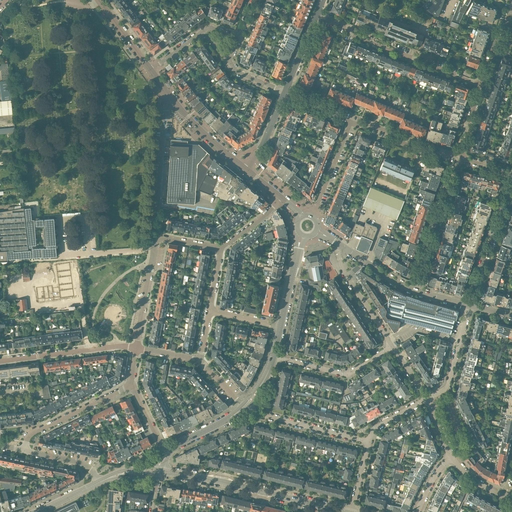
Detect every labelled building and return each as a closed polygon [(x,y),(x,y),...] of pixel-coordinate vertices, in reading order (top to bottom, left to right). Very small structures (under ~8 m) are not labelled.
[(344,2),(337,0),(335,0),(335,2),(334,2),(333,3),(333,4),(333,5),(342,8),(344,2)] [(433,14),(437,15),(443,0),(427,0),(423,6),(433,14)] [(459,1),(454,14),(451,13),(451,15),(453,16),(449,25),(457,29),(464,13),(470,1),(469,0),(465,0),(464,3),(459,1)] [(477,16),(481,2),(477,1),(476,1),(476,2),(474,2),(473,3),(472,2),(466,13),(464,18),(468,19),(469,14),(472,15),(477,16)] [(130,7),(126,2),(119,7),(118,8),(120,10),(121,10),(122,12),(130,7)] [(279,7),(266,2),(264,5),(263,5),(263,7),(263,8),(273,12),(275,13),(276,10),(278,11),(279,7)] [(485,3),(481,2),(477,16),(485,19),(488,8),(487,7),(488,6),(485,6),(486,5),(485,3)] [(238,9),(240,6),(231,3),(229,10),(237,13),(237,12),(238,13),(239,10),(238,9)] [(150,14),(157,8),(154,4),(147,10),(150,14)] [(298,10),(298,11),(308,15),(310,8),(300,4),(299,6),(297,5),(296,8),(298,9),(298,10)] [(196,12),(201,19),(207,15),(206,7),(206,5),(196,12)] [(343,9),(342,8),(333,5),(331,10),(332,11),(343,16),(343,15),(345,9),(343,9)] [(213,17),(217,9),(211,6),(210,8),(206,7),(207,15),(210,16),(210,17),(212,18),(213,17)] [(489,8),(488,8),(485,19),(492,21),(497,8),(496,7),(493,6),(492,7),(491,8),(489,7),(489,8)] [(133,12),(130,7),(122,12),(124,15),(125,17),(126,17),(133,12)] [(274,20),(275,16),(274,16),(273,12),(263,8),(262,8),(261,10),(262,11),(260,14),(272,19),(274,20)] [(362,23),(367,11),(364,10),(361,8),(356,21),(358,22),(359,23),(361,24),(362,23)] [(223,11),(217,9),(213,17),(214,17),(214,19),(216,19),(217,19),(219,20),(221,15),(223,11)] [(229,10),(226,15),(234,19),(235,16),(236,17),(237,14),(237,13),(229,10)] [(298,11),(295,17),(305,21),(308,15),(298,11)] [(366,25),(369,26),(374,14),(367,11),(362,23),(363,23),(363,24),(363,25),(365,25),(366,25)] [(129,22),(137,16),(133,12),(126,17),(125,17),(127,19),(128,19),(129,21),(129,22)] [(196,12),(190,16),(196,23),(198,21),(198,22),(201,20),(201,19),(196,12)] [(193,25),(196,23),(190,16),(188,13),(182,17),(184,19),(184,20),(190,27),(191,27),(194,25),(193,25)] [(232,25),(234,19),(226,15),(224,14),(223,16),(221,15),(219,20),(232,25)] [(258,20),(267,24),(268,21),(270,22),(272,19),(260,14),(259,17),(258,17),(258,19),(258,20)] [(375,28),(379,20),(375,18),(376,15),(374,14),(369,26),(371,27),(371,28),(373,29),(374,28),(375,28)] [(379,20),(375,28),(385,32),(384,34),(407,42),(407,41),(420,46),(424,36),(392,23),(393,22),(390,21),(391,19),(380,15),(379,20)] [(432,22),(433,18),(427,15),(425,21),(431,24),(432,22)] [(137,16),(129,22),(131,24),(131,25),(132,26),(133,26),(133,27),(141,21),(138,18),(139,18),(138,16),(137,16)] [(135,30),(136,30),(139,34),(139,35),(140,37),(141,37),(141,38),(151,31),(152,30),(153,29),(152,28),(156,26),(149,16),(145,19),(145,18),(141,21),(133,27),(133,28),(135,30)] [(302,28),(305,21),(295,17),(293,24),(302,28)] [(190,27),(184,20),(184,19),(179,23),(185,31),(187,30),(188,30),(190,28),(190,27)] [(266,26),(267,24),(258,20),(258,21),(257,21),(256,22),(256,23),(255,26),(267,31),(268,27),(266,26)] [(172,25),(174,27),(180,35),(185,31),(179,23),(178,22),(176,23),(175,23),(172,25)] [(289,26),(288,28),(300,33),(301,31),(302,31),(303,29),(302,28),(293,24),(290,23),(289,26)] [(253,31),(253,32),(262,36),(263,36),(264,34),(265,34),(267,31),(255,26),(254,29),(254,28),(253,31)] [(180,35),(174,27),(169,31),(174,39),(177,37),(178,38),(179,36),(179,35),(180,35)] [(300,37),(299,36),(300,33),(288,28),(286,34),(289,35),(298,39),(298,38),(299,38),(300,37)] [(475,29),(474,33),(487,38),(487,37),(487,38),(488,37),(489,35),(488,35),(489,31),(482,29),(481,29),(478,28),(477,30),(475,29)] [(151,31),(141,38),(144,41),(143,41),(144,43),(145,43),(153,38),(149,34),(153,31),(152,30),(151,31)] [(174,39),(169,31),(164,35),(165,37),(169,42),(169,43),(170,43),(171,43),(172,41),(172,40),(174,39)] [(319,37),(329,41),(332,35),(323,31),(321,35),(320,34),(319,37)] [(263,36),(262,36),(253,32),(252,35),(251,35),(250,38),(262,43),(264,37),(263,36)] [(472,40),(473,40),(485,44),(487,38),(474,33),(472,37),(470,37),(470,38),(467,37),(467,38),(469,39),(472,40)] [(297,42),(296,41),(298,39),(289,35),(286,34),(283,40),(295,45),(295,44),(297,44),(297,42)] [(148,46),(150,49),(160,41),(161,40),(159,37),(154,40),(153,38),(145,43),(146,44),(145,44),(147,46),(148,46)] [(167,44),(169,42),(165,37),(161,40),(160,41),(150,49),(153,54),(155,54),(162,48),(162,47),(167,44)] [(317,43),(318,44),(327,47),(329,41),(319,37),(317,39),(319,40),(317,43)] [(427,49),(428,49),(432,41),(428,39),(429,38),(426,37),(422,47),(425,48),(424,48),(425,49),(426,50),(427,49)] [(249,41),(248,44),(258,48),(259,49),(262,43),(250,38),(248,41),(249,41)] [(296,46),(295,45),(283,40),(281,46),(284,47),(293,51),(294,48),(295,48),(296,46)] [(470,46),(483,50),(484,50),(485,47),(484,47),(485,44),(473,40),(472,40),(470,46)] [(431,51),(434,52),(438,42),(435,41),(435,42),(432,41),(428,49),(428,50),(429,51),(430,51),(431,51)] [(343,55),(351,58),(356,45),(350,42),(349,46),(346,45),(343,55)] [(440,43),(438,42),(434,52),(436,53),(437,54),(438,54),(439,54),(440,54),(443,45),(440,44),(440,43)] [(255,54),(258,48),(248,44),(247,47),(246,47),(245,49),(245,50),(254,54),(255,54)] [(318,44),(316,50),(325,54),(328,48),(327,47),(318,44)] [(199,54),(203,60),(210,54),(205,48),(206,47),(205,45),(204,45),(203,45),(199,48),(198,48),(197,49),(197,50),(195,51),(198,55),(199,54)] [(360,56),(364,46),(361,45),(360,46),(357,45),(354,55),(356,56),(356,54),(360,56)] [(447,47),(443,45),(440,54),(440,55),(441,55),(442,56),(443,56),(443,55),(446,56),(450,47),(447,46),(447,47)] [(273,49),(279,51),(290,56),(291,54),(293,53),(293,52),(293,51),(284,47),(282,50),(274,46),(273,47),(273,49)] [(364,46),(360,56),(363,57),(363,58),(365,59),(369,50),(366,49),(367,47),(364,46)] [(481,57),(482,53),(483,54),(484,51),(483,51),(483,50),(470,46),(468,50),(467,50),(466,52),(470,53),(476,55),(481,57)] [(372,51),(369,50),(365,59),(368,60),(368,59),(372,61),(375,51),(372,49),(372,51)] [(243,56),(252,60),(254,54),(245,50),(245,51),(244,51),(243,53),(244,54),(243,56)] [(316,50),(313,56),(323,59),(325,54),(316,50)] [(276,57),(279,58),(288,62),(288,61),(289,61),(290,59),(289,58),(290,56),(279,51),(276,57)] [(375,51),(372,61),(375,62),(375,63),(377,64),(381,54),(378,53),(378,52),(375,51)] [(191,54),(188,56),(193,63),(198,59),(193,52),(192,52),(191,53),(191,54)] [(470,53),(467,64),(478,68),(479,66),(478,65),(480,59),(475,58),(476,55),(470,53)] [(211,55),(210,54),(203,60),(207,65),(214,60),(213,57),(213,56),(212,55),(211,55)] [(383,67),(387,57),(381,54),(377,64),(377,65),(382,68),(383,67)] [(192,63),(193,63),(188,56),(186,58),(185,57),(184,59),(184,60),(183,60),(188,67),(189,66),(189,67),(190,67),(191,67),(192,67),(193,67),(194,66),(192,63)] [(249,66),(252,60),(243,56),(242,58),(241,59),(240,61),(241,63),(242,64),(243,63),(249,66)] [(323,60),(323,59),(313,56),(311,62),(320,66),(321,66),(323,60)] [(500,64),(510,68),(511,64),(511,61),(510,61),(510,58),(504,56),(503,59),(502,58),(501,61),(500,64)] [(386,67),(389,68),(392,59),(387,57),(383,67),(386,68),(386,67)] [(257,69),(258,69),(261,61),(256,59),(252,67),(255,68),(255,69),(256,70),(257,69)] [(398,61),(392,59),(389,68),(392,69),(391,71),(394,72),(394,71),(398,61)] [(188,67),(183,60),(182,60),(181,60),(180,61),(180,62),(178,64),(184,71),(188,67)] [(216,62),(214,60),(207,65),(211,70),(218,65),(218,64),(218,63),(217,62),(216,62)] [(284,71),(287,64),(278,60),(275,67),(284,71)] [(263,72),(266,66),(267,63),(261,61),(258,69),(258,70),(259,71),(260,71),(261,71),(263,72)] [(398,61),(394,71),(395,72),(395,73),(401,75),(401,73),(405,64),(399,62),(398,61)] [(320,66),(311,62),(308,68),(318,72),(320,66)] [(174,67),(179,74),(184,71),(178,64),(176,65),(175,65),(174,66),(174,67)] [(405,64),(401,73),(404,74),(404,75),(407,76),(411,66),(405,64)] [(500,67),(499,70),(509,74),(510,71),(509,71),(510,68),(500,64),(499,67),(500,67)] [(211,70),(214,74),(213,75),(212,75),(210,76),(211,77),(222,70),(220,67),(219,65),(218,65),(211,70)] [(416,68),(411,66),(407,76),(409,77),(410,76),(413,77),(416,68)] [(178,75),(179,74),(174,67),(173,68),(172,67),(167,70),(168,71),(168,73),(167,74),(169,76),(170,75),(171,77),(173,79),(178,75)] [(281,79),(284,71),(275,67),(272,75),(281,79)] [(308,68),(306,74),(314,77),(315,78),(318,72),(308,68)] [(416,68),(413,77),(412,80),(416,81),(417,81),(419,82),(420,80),(423,71),(416,68)] [(222,70),(211,77),(213,79),(214,78),(215,77),(215,76),(218,80),(225,74),(225,73),(224,72),(223,72),(222,70)] [(497,73),(496,76),(506,79),(507,76),(510,77),(511,74),(509,74),(499,70),(498,73),(497,73)] [(426,84),(430,74),(423,71),(420,80),(421,80),(419,84),(425,86),(426,84)] [(314,77),(306,74),(305,73),(304,77),(302,76),(301,79),(312,83),(314,77)] [(178,75),(173,79),(175,82),(180,79),(182,77),(179,74),(178,75)] [(177,85),(179,87),(186,82),(188,80),(190,78),(187,74),(182,77),(180,79),(175,82),(175,83),(175,84),(176,85),(177,85)] [(221,88),(230,79),(228,78),(228,77),(228,76),(227,75),(226,75),(225,74),(218,80),(222,84),(220,86),(221,88)] [(429,83),(432,85),(435,76),(430,74),(426,84),(429,85),(429,83)] [(441,78),(435,76),(432,85),(431,87),(436,90),(441,78)] [(505,82),(506,79),(496,76),(495,78),(496,79),(495,81),(505,85),(506,83),(505,82)] [(440,88),(443,89),(447,80),(441,78),(436,90),(439,91),(440,88)] [(232,81),(230,79),(221,88),(223,89),(225,87),(229,90),(232,86),(235,83),(235,82),(233,81),(232,81)] [(309,89),(312,83),(301,79),(300,81),(301,82),(300,86),(309,89)] [(10,92),(9,80),(0,81),(0,87),(1,93),(10,92)] [(188,80),(186,82),(179,87),(180,89),(180,90),(181,91),(182,91),(182,92),(189,86),(186,83),(187,82),(188,82),(190,81),(188,80)] [(453,83),(447,80),(443,89),(447,91),(446,93),(450,94),(451,91),(450,91),(453,83)] [(493,87),(493,88),(502,90),(503,87),(505,87),(505,85),(495,81),(494,83),(492,87),(493,87)] [(235,83),(232,86),(235,87),(232,93),(229,91),(227,96),(230,97),(231,96),(234,97),(235,93),(238,95),(242,86),(241,86),(241,85),(240,84),(239,85),(235,83)] [(455,89),(459,90),(468,93),(469,89),(465,88),(465,87),(465,86),(462,85),(461,85),(461,86),(454,83),(453,88),(455,89)] [(182,93),(183,95),(184,95),(185,95),(186,97),(196,89),(198,88),(197,86),(194,88),(194,90),(192,90),(189,86),(182,92),(182,93)] [(238,95),(237,98),(243,101),(248,89),(245,88),(245,86),(243,86),(242,86),(238,95)] [(330,100),(333,101),(337,90),(331,88),(327,97),(331,98),(330,100)] [(500,96),(502,90),(493,88),(492,90),(491,90),(490,93),(500,96)] [(189,101),(190,102),(197,96),(194,92),(195,92),(196,92),(197,91),(196,89),(186,97),(187,98),(187,99),(187,100),(188,101),(189,101)] [(250,90),(248,89),(243,101),(248,103),(253,91),(253,90),(251,89),(250,90)] [(343,93),(337,90),(333,101),(335,102),(336,100),(339,102),(343,93)] [(459,90),(457,93),(456,95),(466,99),(467,96),(468,96),(469,94),(468,93),(459,90)] [(11,100),(12,100),(10,92),(1,93),(2,101),(11,100)] [(349,95),(343,93),(339,102),(343,103),(342,105),(345,106),(349,95)] [(357,93),(355,98),(353,102),(359,105),(363,96),(357,93)] [(490,96),(489,99),(498,102),(500,96),(490,93),(490,95),(490,96)] [(193,105),(193,106),(200,101),(198,98),(199,98),(198,95),(197,96),(190,102),(190,103),(190,104),(191,105),(193,105)] [(263,95),(260,102),(268,106),(271,99),(263,95)] [(353,102),(355,98),(349,95),(345,106),(347,107),(348,106),(351,107),(353,102)] [(456,98),(455,101),(464,104),(466,104),(466,102),(465,101),(466,99),(456,95),(455,98),(456,98)] [(369,98),(363,96),(359,105),(365,107),(369,98)] [(365,107),(371,110),(375,101),(369,98),(365,107)] [(454,106),(453,109),(462,111),(463,111),(464,111),(464,109),(464,108),(463,108),(464,104),(455,101),(447,99),(447,100),(446,103),(454,106)] [(496,107),(498,102),(489,99),(488,101),(487,101),(486,104),(496,107)] [(0,101),(0,115),(3,115),(5,115),(8,114),(11,114),(13,114),(11,100),(2,101),(0,101)] [(194,109),(195,108),(197,110),(207,101),(205,100),(202,102),(200,100),(200,101),(193,106),(194,107),(193,108),(194,109)] [(375,100),(375,101),(371,110),(377,113),(381,103),(375,100)] [(199,114),(200,114),(201,114),(207,108),(205,106),(208,103),(207,101),(197,110),(198,112),(198,113),(199,114)] [(260,102),(257,109),(266,113),(268,107),(268,106),(260,102)] [(210,105),(207,108),(201,114),(203,116),(203,117),(204,119),(212,111),(210,109),(214,105),(212,103),(210,105)] [(383,115),(387,106),(387,105),(381,103),(377,113),(383,115)] [(485,110),(494,113),(496,107),(486,104),(486,106),(486,107),(485,110)] [(289,113),(300,118),(304,119),(305,117),(307,112),(299,109),(300,109),(299,109),(299,108),(297,107),(296,107),(292,106),(291,106),(291,107),(290,108),(290,109),(290,110),(289,113)] [(393,108),(387,106),(383,115),(389,117),(393,108)] [(389,117),(395,120),(399,111),(393,108),(389,117)] [(257,109),(254,117),(262,121),(263,120),(266,113),(257,109)] [(462,112),(462,111),(453,109),(452,112),(444,109),(442,113),(444,114),(460,119),(461,115),(461,116),(462,115),(463,113),(462,112)] [(206,120),(208,121),(217,112),(216,110),(214,112),(212,111),(204,119),(205,120),(206,120)] [(483,115),(492,119),(494,113),(485,110),(484,112),(483,113),(483,115)] [(404,116),(405,113),(399,111),(395,120),(401,122),(403,118),(404,116)] [(208,121),(211,125),(219,116),(220,114),(217,112),(208,121)] [(306,124),(309,126),(313,115),(310,114),(310,113),(308,112),(308,113),(307,112),(305,117),(304,119),(303,121),(307,122),(306,124)] [(219,116),(211,125),(215,128),(214,129),(217,131),(217,130),(217,131),(227,120),(224,117),(226,116),(223,113),(222,114),(222,113),(220,114),(219,116)] [(217,131),(224,136),(234,126),(243,116),(235,113),(234,114),(236,116),(235,117),(232,114),(230,116),(227,120),(217,131)] [(287,118),(287,119),(295,122),(297,119),(299,120),(300,118),(289,113),(288,116),(287,116),(287,118)] [(448,124),(457,127),(457,126),(458,126),(459,124),(458,123),(460,119),(444,114),(442,118),(449,120),(448,124)] [(313,125),(316,126),(319,117),(317,116),(316,116),(313,115),(309,126),(312,127),(313,125)] [(482,118),(481,121),(490,124),(492,119),(483,115),(482,118)] [(250,124),(251,125),(259,128),(262,121),(254,117),(250,124)] [(325,120),(319,117),(316,126),(315,128),(321,131),(322,128),(323,127),(323,125),(325,120)] [(403,118),(401,122),(399,127),(403,129),(402,130),(404,131),(409,120),(406,119),(403,118)] [(289,127),(295,130),(296,126),(294,125),(295,122),(287,119),(287,120),(286,120),(285,121),(285,122),(284,125),(284,127),(282,127),(282,129),(282,130),(281,133),(289,136),(294,138),(296,134),(291,132),(292,130),(288,128),(289,127)] [(432,140),(432,141),(436,130),(437,126),(434,125),(435,120),(432,119),(426,139),(429,139),(429,141),(431,141),(432,140)] [(327,128),(329,129),(338,133),(339,129),(340,129),(340,128),(340,127),(340,126),(325,120),(323,125),(323,127),(327,128)] [(408,131),(411,132),(415,123),(409,120),(404,131),(407,132),(408,131)] [(438,142),(439,143),(442,132),(439,131),(442,122),(438,121),(437,126),(436,130),(432,141),(435,141),(436,143),(437,143),(438,142)] [(479,127),(488,130),(490,124),(481,121),(480,124),(479,127)] [(421,125),(415,123),(411,132),(414,134),(414,135),(416,136),(421,125)] [(260,129),(259,128),(251,125),(251,126),(252,127),(250,130),(255,138),(256,134),(258,135),(260,129)] [(427,128),(421,125),(416,136),(419,137),(420,136),(423,137),(427,128)] [(238,130),(234,126),(224,136),(231,142),(235,137),(237,136),(238,130)] [(478,130),(477,133),(486,136),(488,130),(479,127),(478,129),(478,130)] [(326,131),(324,134),(335,139),(337,135),(338,134),(337,133),(338,133),(329,129),(328,132),(326,131)] [(450,129),(449,131),(445,144),(446,144),(446,145),(446,146),(448,146),(450,146),(450,145),(451,145),(452,141),(453,141),(454,139),(453,138),(455,131),(450,129)] [(255,139),(255,138),(250,130),(243,134),(248,142),(255,139)] [(443,144),(445,144),(449,131),(446,130),(445,133),(442,132),(439,143),(440,144),(442,145),(443,144)] [(294,138),(289,136),(281,133),(280,134),(279,134),(278,136),(279,137),(278,139),(287,143),(291,144),(294,138)] [(485,141),(486,136),(477,133),(475,138),(485,141)] [(243,134),(241,135),(236,138),(241,146),(248,142),(243,134)] [(334,142),(335,139),(324,134),(322,140),(324,141),(333,145),(333,144),(334,143),(334,142)] [(359,138),(358,141),(366,145),(368,146),(369,144),(371,145),(373,140),(360,135),(358,137),(359,138)] [(241,146),(236,138),(235,137),(231,142),(235,146),(235,148),(237,149),(238,149),(240,148),(241,147),(240,147),(241,146)] [(475,138),(474,143),(483,147),(485,141),(475,138)] [(291,144),(287,143),(278,139),(277,142),(276,142),(275,144),(276,145),(284,149),(289,150),(290,148),(293,149),(294,146),(291,144)] [(323,145),(322,148),(330,152),(330,151),(331,151),(332,149),(332,148),(331,148),(333,145),(324,141),(322,140),(320,140),(318,139),(317,143),(323,145)] [(171,145),(167,202),(195,204),(196,190),(196,189),(197,163),(207,152),(199,144),(175,143),(176,141),(171,141),(171,145)] [(355,147),(366,151),(367,148),(365,147),(366,145),(358,141),(357,142),(356,144),(355,147)] [(373,155),(375,156),(381,143),(375,141),(372,149),(374,150),(373,155)] [(511,144),(504,142),(502,147),(511,151),(511,149),(511,144)] [(386,145),(381,143),(375,156),(378,157),(380,153),(383,154),(386,145)] [(483,147),(474,143),(473,143),(471,150),(472,150),(472,151),(474,152),(475,151),(481,153),(483,147)] [(273,152),(279,154),(282,155),(283,153),(287,154),(289,150),(284,149),(276,145),(274,148),(273,149),(273,150),(273,151),(273,152)] [(322,148),(316,146),(314,150),(320,152),(319,155),(327,158),(327,157),(328,158),(329,157),(329,156),(329,155),(329,154),(330,152),(322,148)] [(365,153),(366,151),(355,147),(354,149),(353,151),(353,152),(361,156),(363,153),(365,153)] [(511,151),(502,147),(500,153),(509,156),(510,153),(511,153),(511,151)] [(199,190),(206,175),(209,169),(214,158),(209,154),(207,152),(197,163),(196,189),(196,190),(199,190)] [(271,156),(271,158),(276,160),(279,154),(273,152),(272,154),(271,156)] [(510,156),(509,156),(500,153),(498,159),(503,161),(504,162),(506,162),(507,162),(508,162),(510,156)] [(275,170),(281,164),(286,157),(282,155),(279,154),(276,160),(271,158),(268,163),(269,165),(272,168),(275,170)] [(350,159),(350,160),(358,163),(360,160),(361,161),(366,163),(367,159),(363,157),(362,158),(352,154),(351,156),(351,157),(350,158),(350,159)] [(310,159),(316,162),(324,165),(326,162),(327,162),(327,160),(327,159),(327,158),(319,155),(318,158),(312,155),(310,159)] [(277,174),(278,175),(279,175),(292,159),(286,157),(281,164),(275,170),(277,171),(276,172),(277,174)] [(413,174),(414,170),(407,167),(402,165),(401,164),(398,163),(397,165),(396,165),(397,162),(392,161),(385,157),(383,162),(380,169),(410,181),(413,174)] [(209,169),(206,175),(199,190),(205,192),(212,178),(214,174),(214,172),(219,162),(216,160),(214,158),(209,169)] [(284,180),(284,179),(285,178),(295,166),(297,163),(298,162),(292,159),(279,175),(280,176),(280,177),(282,178),(283,179),(284,180)] [(350,160),(347,166),(360,172),(362,168),(357,166),(358,163),(350,160)] [(437,171),(436,173),(441,174),(442,170),(444,170),(444,167),(444,166),(426,161),(423,169),(428,170),(429,168),(436,170),(437,171)] [(223,166),(219,162),(214,172),(214,174),(212,178),(205,192),(211,195),(212,193),(213,191),(217,180),(223,166)] [(324,165),(316,162),(315,164),(309,162),(308,166),(313,168),(322,171),(323,168),(324,168),(325,166),(324,165)] [(213,191),(218,193),(228,170),(223,166),(217,180),(213,191)] [(291,183),(297,175),(294,173),(298,169),(295,166),(285,178),(288,180),(288,181),(290,182),(291,183)] [(345,172),(353,175),(354,173),(359,175),(360,172),(347,166),(346,169),(344,172),(345,172)] [(321,172),(322,171),(313,168),(311,173),(310,172),(309,173),(319,177),(320,175),(321,175),(322,173),(321,172)] [(219,198),(222,199),(228,185),(229,182),(233,174),(228,170),(218,193),(217,196),(219,197),(219,198)] [(438,183),(438,182),(439,182),(440,180),(439,179),(440,175),(424,170),(422,174),(427,176),(426,179),(429,180),(438,183)] [(344,175),(342,178),(355,184),(357,180),(352,178),(353,175),(345,172),(344,172),(343,175),(344,175)] [(468,185),(471,174),(469,173),(469,172),(466,172),(465,172),(463,177),(462,177),(462,179),(461,184),(464,185),(468,185)] [(319,178),(319,177),(309,173),(308,173),(307,175),(306,174),(305,176),(307,178),(307,179),(308,180),(317,183),(318,181),(319,181),(319,179),(319,178)] [(468,185),(467,187),(473,188),(473,187),(474,184),(477,175),(476,175),(476,174),(474,174),(473,174),(471,174),(468,185)] [(239,179),(240,177),(237,175),(236,176),(231,184),(229,182),(228,185),(222,199),(226,201),(227,200),(233,192),(242,181),(241,180),(239,179)] [(300,178),(297,175),(291,183),(293,184),(293,185),(294,186),(295,186),(298,188),(298,189),(299,190),(300,190),(301,190),(306,184),(307,183),(302,179),(302,178),(301,177),(300,178)] [(479,189),(482,177),(480,176),(480,175),(477,175),(474,184),(473,187),(476,188),(479,189)] [(485,177),(482,177),(479,189),(482,190),(483,187),(486,188),(488,178),(487,178),(485,177)] [(340,184),(348,187),(349,185),(354,187),(355,184),(342,178),(341,181),(339,184),(340,184)] [(488,178),(486,188),(488,188),(487,191),(491,192),(494,180),(492,179),(491,179),(489,178),(489,179),(488,178)] [(307,183),(306,184),(301,190),(302,192),(302,193),(304,194),(305,194),(309,197),(311,197),(314,190),(315,190),(315,188),(315,187),(317,184),(317,183),(308,180),(307,183)] [(439,184),(438,183),(429,180),(428,183),(420,180),(419,184),(421,185),(420,187),(427,189),(427,187),(436,190),(437,186),(438,186),(439,184)] [(497,191),(498,189),(499,187),(498,187),(500,182),(499,181),(497,180),(496,181),(494,180),(491,192),(490,193),(496,194),(497,191)] [(244,182),(242,181),(233,192),(227,200),(234,202),(241,193),(247,185),(247,184),(245,183),(244,183),(243,183),(244,182)] [(339,187),(337,190),(350,196),(352,192),(347,190),(348,187),(340,184),(339,184),(338,187),(339,187)] [(241,193),(234,202),(249,207),(251,204),(254,201),(259,195),(247,185),(241,193)] [(396,219),(404,200),(370,187),(363,205),(396,219)] [(425,194),(424,197),(432,200),(432,199),(433,199),(434,197),(433,197),(434,193),(420,188),(419,192),(425,194)] [(335,196),(343,200),(344,197),(349,199),(350,196),(337,190),(336,193),(334,196),(335,196)] [(456,199),(455,200),(464,203),(465,201),(468,201),(469,198),(457,194),(457,196),(456,196),(455,198),(456,199)] [(256,210),(264,199),(259,195),(254,201),(251,204),(249,207),(251,208),(256,210)] [(334,199),(333,202),(346,208),(347,204),(342,202),(343,200),(335,196),(334,196),(333,199),(334,199)] [(432,200),(424,197),(423,200),(414,197),(413,201),(430,206),(431,203),(432,203),(432,201),(432,200)] [(262,211),(269,203),(269,202),(269,201),(267,199),(265,201),(264,200),(265,200),(264,199),(256,210),(255,210),(261,212),(262,211)] [(463,205),(464,203),(455,200),(455,201),(454,201),(454,203),(454,204),(454,206),(465,210),(466,206),(463,205)] [(330,209),(338,212),(339,209),(344,211),(346,208),(333,202),(331,205),(329,208),(330,209)] [(477,208),(490,212),(491,212),(492,210),(492,209),(491,209),(492,206),(480,202),(479,205),(478,204),(477,208)] [(415,209),(418,210),(427,214),(429,211),(430,210),(430,209),(429,208),(430,207),(417,203),(415,209)] [(0,259),(8,259),(7,251),(29,249),(24,208),(14,209),(14,206),(8,207),(9,210),(0,211),(0,259)] [(350,225),(353,227),(355,223),(361,208),(358,206),(354,215),(350,225)] [(452,211),(460,214),(461,212),(464,213),(465,210),(454,206),(453,208),(452,208),(451,210),(452,211)] [(57,256),(56,246),(52,246),(52,247),(33,249),(32,244),(35,244),(31,207),(24,208),(29,249),(7,251),(8,259),(57,256)] [(329,211),(328,215),(341,220),(343,221),(347,216),(347,215),(338,212),(330,209),(329,208),(328,211),(329,211)] [(476,214),(488,218),(489,216),(490,216),(491,214),(490,213),(490,212),(477,208),(476,210),(477,211),(476,214)] [(263,228),(262,230),(267,229),(269,228),(275,226),(273,221),(281,216),(277,209),(267,219),(264,222),(261,224),(263,228)] [(244,210),(240,213),(245,220),(249,217),(251,215),(248,211),(247,210),(245,212),(244,210)] [(427,216),(427,214),(418,210),(417,213),(418,213),(417,217),(425,220),(426,219),(427,218),(427,217),(427,216)] [(460,214),(452,211),(450,218),(461,221),(462,219),(463,218),(464,216),(463,215),(460,214)] [(245,220),(240,213),(239,212),(237,213),(236,213),(234,214),(240,222),(242,220),(242,221),(244,219),(245,220)] [(228,216),(230,218),(235,225),(236,225),(238,224),(240,222),(234,214),(232,213),(228,216)] [(476,221),(486,224),(487,224),(488,222),(487,221),(488,218),(476,214),(475,214),(472,220),(476,221)] [(325,217),(326,218),(325,221),(331,226),(332,225),(337,229),(342,221),(343,221),(341,220),(328,215),(327,216),(325,217)] [(282,217),(281,216),(273,221),(275,226),(284,223),(284,222),(282,217)] [(425,220),(417,217),(416,219),(415,219),(414,222),(423,225),(424,223),(425,223),(426,221),(425,220)] [(56,244),(54,218),(36,219),(36,225),(43,225),(45,245),(56,244)] [(227,219),(225,221),(231,229),(233,227),(233,228),(235,226),(235,225),(230,218),(228,220),(227,219)] [(460,224),(461,221),(450,218),(447,224),(457,227),(458,223),(460,224)] [(229,230),(231,229),(225,221),(223,223),(221,225),(226,232),(227,232),(229,231),(229,230)] [(347,225),(342,221),(337,229),(339,230),(339,231),(342,233),(347,225)] [(476,224),(474,227),(484,230),(486,224),(476,221),(475,223),(476,224)] [(414,225),(413,228),(421,231),(422,231),(423,230),(423,229),(423,228),(423,225),(414,222),(413,225),(414,225)] [(278,237),(279,237),(286,235),(285,230),(286,229),(286,228),(285,228),(285,227),(285,225),(284,225),(284,223),(275,226),(276,231),(274,231),(266,233),(264,234),(263,238),(264,240),(275,238),(278,237)] [(349,237),(352,232),(353,227),(350,225),(348,223),(347,225),(342,233),(343,233),(349,237)] [(369,239),(372,240),(377,228),(376,227),(366,223),(364,226),(355,223),(353,227),(352,232),(356,233),(357,233),(370,238),(369,239)] [(446,227),(445,230),(456,233),(457,231),(456,230),(457,227),(447,224),(446,223),(445,227),(446,227)] [(226,232),(221,225),(220,224),(216,227),(216,228),(222,236),(223,234),(224,234),(226,233),(226,232)] [(262,230),(263,228),(259,226),(259,227),(255,230),(255,229),(253,231),(252,232),(255,237),(256,236),(260,234),(261,234),(262,230)] [(484,230),(474,227),(473,230),(472,232),(481,236),(484,230)] [(216,228),(212,228),(211,237),(213,237),(214,237),(219,238),(222,236),(216,228)] [(421,232),(421,231),(413,228),(412,230),(409,229),(407,230),(406,230),(405,232),(410,234),(419,237),(420,235),(421,234),(422,233),(421,232)] [(443,236),(453,239),(454,236),(455,236),(456,233),(445,230),(445,232),(444,232),(442,235),(443,236)] [(257,239),(256,236),(255,237),(252,232),(249,233),(249,234),(247,235),(253,243),(256,242),(255,241),(257,239)] [(471,236),(470,239),(480,242),(481,239),(480,239),(481,236),(472,232),(470,236),(471,236)] [(410,237),(409,240),(417,243),(418,243),(419,242),(419,241),(419,240),(419,237),(410,234),(409,236),(410,237)] [(511,236),(505,234),(504,235),(504,237),(504,238),(503,242),(511,245),(511,236)] [(251,245),(253,243),(247,235),(246,237),(245,237),(243,238),(243,239),(248,246),(251,244),(251,245)] [(287,238),(286,235),(279,237),(279,238),(278,241),(287,243),(289,241),(288,239),(287,238)] [(441,242),(452,245),(453,243),(452,242),(453,239),(443,236),(441,242)] [(377,258),(380,259),(387,243),(387,241),(380,237),(374,251),(377,258)] [(355,250),(366,255),(371,242),(360,238),(355,250)] [(240,241),(238,242),(244,249),(244,250),(247,248),(246,248),(248,246),(243,239),(242,239),(240,240),(240,241)] [(380,259),(382,261),(387,254),(389,252),(391,248),(396,249),(398,245),(399,242),(388,239),(387,241),(387,243),(380,259)] [(479,244),(480,242),(470,239),(470,241),(467,240),(466,243),(468,244),(477,248),(479,244)] [(414,250),(415,251),(416,248),(417,248),(418,246),(417,245),(417,244),(409,241),(409,244),(403,242),(402,244),(402,246),(414,250)] [(238,250),(239,253),(240,253),(242,252),(242,251),(244,249),(238,242),(236,243),(236,244),(231,248),(236,248),(238,250)] [(454,246),(452,245),(441,242),(439,247),(448,250),(450,251),(452,252),(454,246)] [(464,249),(475,253),(477,248),(468,244),(467,246),(465,246),(464,249)] [(500,250),(500,251),(511,255),(511,252),(509,251),(510,248),(502,245),(500,250)] [(415,251),(414,250),(402,246),(400,250),(406,252),(405,255),(413,257),(414,257),(415,255),(414,254),(415,251)] [(286,249),(277,247),(276,249),(278,250),(277,253),(285,255),(285,254),(285,255),(286,254),(286,253),(286,252),(286,249)] [(438,249),(439,250),(437,253),(448,257),(450,251),(448,250),(439,247),(438,249)] [(238,258),(239,253),(238,250),(236,248),(231,248),(230,253),(229,255),(230,256),(238,258)] [(465,256),(473,259),(475,253),(464,249),(463,253),(464,253),(464,255),(465,256)] [(385,263),(388,265),(396,253),(392,251),(391,253),(389,252),(387,254),(382,261),(383,261),(383,262),(385,263)] [(511,255),(500,251),(498,257),(506,260),(507,257),(511,258),(511,255)] [(285,256),(285,255),(277,253),(272,252),(272,256),(274,257),(274,259),(283,261),(284,259),(285,259),(285,258),(286,257),(285,256)] [(399,256),(396,253),(388,265),(391,267),(391,268),(393,268),(394,269),(398,262),(396,260),(399,256)] [(435,259),(445,262),(448,263),(450,258),(448,257),(437,253),(436,257),(435,259)] [(309,283),(309,285),(316,287),(316,288),(317,291),(320,290),(320,287),(327,282),(326,280),(325,275),(323,276),(321,264),(322,262),(323,258),(321,255),(320,254),(315,255),(315,254),(310,255),(310,256),(306,256),(305,258),(305,261),(304,261),(304,262),(305,262),(306,265),(308,266),(310,278),(308,278),(309,283)] [(462,259),(461,261),(472,264),(472,263),(473,263),(473,262),(474,262),(475,260),(474,259),(473,259),(465,256),(464,259),(462,259)] [(408,274),(409,273),(408,271),(412,258),(409,257),(407,260),(400,272),(402,273),(402,274),(404,276),(408,274)] [(399,262),(398,262),(394,269),(394,270),(396,271),(397,270),(400,272),(407,260),(403,258),(400,263),(399,262)] [(273,265),(282,267),(283,267),(284,265),(283,264),(283,261),(274,259),(271,259),(270,264),(273,265)] [(433,262),(432,265),(433,265),(443,268),(445,262),(435,259),(435,261),(434,261),(433,262)] [(497,259),(495,264),(503,267),(505,262),(497,259)] [(462,264),(461,267),(470,270),(471,269),(472,268),(471,267),(471,266),(472,264),(461,261),(460,263),(462,264)] [(53,285),(37,287),(38,299),(61,297),(61,298),(74,297),(71,263),(57,264),(59,287),(53,287),(53,285)] [(503,267),(495,264),(493,270),(501,273),(503,267)] [(433,265),(432,265),(431,267),(432,268),(431,271),(435,272),(438,273),(444,275),(446,269),(443,268),(433,265)] [(470,270),(461,267),(459,266),(457,272),(468,275),(469,273),(470,273),(471,271),(470,270)] [(355,274),(361,283),(365,279),(369,274),(366,272),(361,268),(355,274)] [(268,270),(263,269),(263,271),(267,272),(266,275),(271,276),(280,278),(281,277),(281,276),(280,275),(281,273),(268,270)] [(491,274),(490,277),(504,282),(505,278),(499,276),(500,274),(493,271),(492,271),(491,272),(491,274)] [(428,279),(428,280),(427,284),(428,286),(434,287),(436,279),(438,273),(435,272),(434,273),(431,272),(430,276),(429,276),(428,277),(428,279)] [(467,277),(468,275),(457,272),(455,277),(466,281),(466,280),(468,280),(468,278),(468,277),(467,277)] [(371,288),(373,287),(375,286),(376,285),(377,283),(379,281),(378,280),(375,278),(376,278),(372,275),(372,276),(369,274),(365,279),(366,280),(367,281),(371,288)] [(269,279),(268,282),(279,284),(280,284),(280,282),(279,281),(280,278),(271,276),(266,275),(265,278),(269,279)] [(438,288),(439,288),(442,278),(440,277),(439,280),(436,279),(434,287),(436,288),(435,288),(437,289),(438,289),(438,288)] [(502,286),(504,282),(490,277),(490,280),(489,280),(488,281),(488,283),(488,284),(496,286),(497,284),(502,286)] [(331,289),(332,291),(339,287),(339,286),(334,278),(327,282),(329,285),(326,287),(328,290),(331,289)] [(367,291),(371,288),(367,281),(366,280),(365,279),(361,283),(362,285),(362,286),(363,288),(365,288),(367,291)] [(449,291),(452,281),(451,280),(450,280),(449,283),(446,282),(446,283),(444,290),(446,291),(447,292),(449,292),(449,291)] [(459,280),(457,286),(454,293),(456,294),(459,295),(460,294),(461,295),(463,290),(463,291),(464,290),(465,287),(465,286),(464,286),(465,282),(459,280)] [(387,297),(388,298),(393,290),(391,289),(385,285),(379,281),(377,283),(376,285),(375,286),(380,293),(383,291),(383,292),(387,294),(386,296),(387,297)] [(272,314),(278,286),(268,283),(261,312),(272,314)] [(309,285),(301,284),(299,293),(299,294),(307,295),(308,293),(311,293),(312,289),(309,288),(309,285)] [(486,289),(484,294),(485,294),(483,299),(484,300),(494,303),(497,294),(497,292),(493,291),(495,287),(488,284),(486,289)] [(344,295),(339,287),(332,291),(334,293),(331,295),(334,298),(336,297),(338,299),(344,295)] [(373,287),(371,288),(367,291),(368,293),(367,294),(368,296),(370,296),(374,302),(374,304),(375,305),(376,305),(376,306),(377,305),(378,307),(383,303),(386,301),(385,299),(383,301),(383,302),(379,297),(377,298),(375,295),(377,293),(373,287)] [(386,301),(383,303),(378,307),(377,307),(379,310),(377,310),(385,322),(387,322),(393,332),(398,329),(399,325),(402,326),(403,321),(450,334),(454,322),(455,323),(458,311),(420,300),(406,295),(393,289),(393,290),(388,298),(387,301),(386,301)] [(506,306),(509,296),(509,294),(507,293),(506,297),(505,296),(503,295),(500,305),(502,305),(503,306),(505,307),(505,306),(506,306)] [(307,298),(307,295),(299,294),(297,303),(305,305),(306,302),(309,303),(310,298),(307,298)] [(497,294),(494,303),(496,304),(496,305),(499,306),(499,305),(500,305),(503,295),(497,294)] [(343,307),(350,303),(344,295),(338,299),(339,301),(337,303),(339,307),(342,305),(343,307)] [(26,299),(16,300),(18,311),(27,310),(26,299)] [(201,302),(200,302),(192,300),(191,303),(188,303),(187,305),(191,306),(191,307),(199,308),(201,302)] [(305,307),(305,305),(297,303),(295,312),(303,314),(304,311),(307,312),(307,308),(305,307)] [(350,303),(343,307),(345,309),(342,311),(345,315),(347,313),(349,315),(356,311),(350,303)] [(352,321),(354,324),(361,319),(356,311),(349,315),(350,318),(348,319),(350,323),(352,321)] [(302,317),(303,314),(295,312),(293,321),(293,322),(301,323),(302,321),(304,321),(305,317),(302,317)] [(153,321),(162,323),(164,323),(165,321),(165,317),(163,317),(155,315),(154,315),(154,316),(153,317),(153,318),(153,319),(153,321)] [(472,332),(473,332),(471,339),(470,341),(471,342),(470,345),(484,349),(485,345),(480,343),(480,340),(477,339),(478,335),(479,336),(479,334),(481,335),(481,334),(482,331),(480,330),(481,327),(483,328),(485,320),(481,319),(481,317),(477,316),(476,317),(475,322),(476,322),(474,329),(473,328),(472,332)] [(319,332),(328,326),(334,336),(339,333),(339,334),(344,331),(338,322),(337,322),(334,325),(333,323),(330,318),(320,323),(318,337),(326,339),(327,334),(319,332)] [(359,332),(366,327),(361,319),(354,324),(355,326),(353,327),(355,331),(358,330),(359,332)] [(487,329),(489,330),(491,321),(491,320),(489,320),(485,319),(485,320),(483,328),(482,331),(481,334),(485,335),(487,329)] [(492,321),(491,321),(489,330),(492,330),(490,336),(494,337),(496,331),(498,323),(494,322),(494,321),(493,321),(492,321)] [(300,326),(301,323),(293,322),(291,331),(299,333),(299,330),(302,331),(303,326),(300,326)] [(498,335),(501,336),(504,325),(498,323),(496,331),(499,332),(498,335)] [(506,334),(508,335),(511,326),(504,325),(501,336),(505,337),(506,334)] [(363,338),(365,340),(371,336),(366,327),(359,332),(361,334),(358,336),(361,339),(363,338)] [(248,333),(257,336),(266,338),(268,332),(259,330),(259,332),(252,330),(253,329),(249,328),(248,333)] [(298,335),(299,333),(291,331),(289,340),(288,340),(297,342),(297,339),(300,340),(301,336),(298,335)] [(401,343),(404,348),(411,344),(412,343),(411,341),(416,338),(415,337),(419,334),(416,334),(401,343)] [(372,335),(371,336),(365,340),(366,342),(364,344),(366,348),(369,346),(370,348),(377,343),(372,335)] [(266,338),(257,336),(257,338),(251,337),(250,341),(265,344),(265,341),(266,341),(267,339),(266,338)] [(307,342),(306,347),(304,354),(309,355),(313,340),(314,338),(311,337),(310,343),(307,342)] [(0,349),(14,348),(14,347),(13,339),(12,339),(4,340),(4,343),(0,343),(0,349)] [(448,342),(449,342),(437,339),(436,344),(447,347),(448,345),(449,344),(449,343),(448,342)] [(296,345),(297,342),(288,340),(286,350),(295,351),(295,349),(298,350),(299,345),(296,345)] [(264,348),(265,344),(250,341),(249,344),(255,346),(254,349),(263,351),(264,350),(265,349),(264,348)] [(409,356),(411,358),(413,357),(418,354),(420,352),(426,349),(426,348),(427,347),(426,347),(427,346),(426,344),(424,346),(423,344),(417,347),(416,346),(414,347),(413,347),(411,344),(404,348),(406,351),(406,352),(409,356)] [(434,350),(437,351),(445,353),(445,352),(446,352),(447,351),(446,350),(447,347),(436,344),(434,350)] [(215,352),(220,353),(222,346),(213,345),(212,345),(211,350),(212,350),(211,356),(215,352)] [(468,351),(477,353),(478,351),(483,352),(484,349),(470,345),(469,348),(468,348),(468,350),(468,351)] [(359,346),(354,349),(359,355),(363,352),(359,346)] [(317,347),(316,349),(314,357),(319,358),(320,355),(322,355),(323,350),(321,349),(321,350),(318,350),(319,348),(317,347)] [(247,350),(246,353),(260,359),(261,356),(262,356),(262,355),(263,354),(263,353),(262,353),(262,352),(254,349),(253,352),(247,350)] [(354,358),(359,355),(354,349),(350,352),(354,358)] [(329,360),(335,361),(336,354),(337,354),(337,351),(332,350),(331,352),(329,360)] [(466,358),(467,358),(481,362),(482,358),(476,356),(477,353),(468,351),(468,352),(467,352),(467,354),(467,355),(466,358)] [(222,354),(220,353),(215,352),(211,356),(215,360),(215,361),(216,363),(217,363),(225,356),(222,354)] [(259,362),(260,359),(246,353),(242,352),(241,354),(245,355),(244,357),(250,360),(249,362),(258,366),(258,365),(259,365),(260,363),(259,362)] [(347,354),(345,354),(347,363),(350,362),(354,359),(354,358),(350,352),(347,354)] [(418,354),(413,357),(411,358),(411,359),(410,360),(411,361),(412,361),(414,364),(414,363),(421,359),(422,358),(421,356),(422,355),(420,352),(418,354)] [(116,363),(117,363),(126,365),(127,357),(123,356),(123,357),(119,356),(119,355),(116,355),(113,354),(113,356),(108,355),(109,362),(112,362),(113,359),(114,359),(115,359),(116,360),(117,361),(116,363)] [(335,361),(335,362),(340,363),(340,364),(345,363),(347,363),(345,354),(344,355),(340,355),(337,354),(336,354),(335,361)] [(107,355),(99,356),(100,363),(103,363),(103,361),(108,361),(107,355)] [(100,363),(99,356),(91,357),(92,363),(97,362),(97,364),(98,364),(99,371),(101,370),(100,366),(100,363)] [(226,358),(225,356),(217,363),(219,365),(220,367),(221,367),(228,361),(226,359),(226,358)] [(92,363),(91,357),(83,358),(84,364),(89,363),(89,365),(92,364),(92,363)] [(480,365),(481,362),(467,358),(466,361),(465,361),(465,363),(465,364),(474,366),(474,364),(480,365)] [(417,368),(424,363),(421,359),(414,363),(415,365),(415,366),(416,368),(417,368)] [(382,375),(382,374),(393,367),(388,360),(382,364),(385,369),(382,371),(379,366),(375,369),(379,375),(380,376),(382,375)] [(224,369),(225,371),(232,365),(230,363),(228,361),(221,367),(222,367),(221,368),(223,370),(224,369)] [(243,362),(241,365),(254,373),(255,370),(256,370),(257,368),(257,367),(249,363),(248,365),(243,362)] [(37,374),(40,373),(40,371),(39,367),(39,363),(29,364),(30,373),(37,372),(37,374)] [(420,373),(427,368),(424,363),(417,368),(417,369),(418,371),(419,371),(420,373)] [(20,374),(30,373),(29,364),(19,366),(20,374)] [(473,369),(474,366),(465,364),(464,365),(464,366),(464,367),(463,370),(477,374),(478,370),(473,369)] [(252,376),(254,373),(241,365),(239,368),(244,371),(243,373),(251,379),(251,378),(252,378),(253,376),(252,376)] [(20,374),(19,366),(10,367),(11,376),(11,375),(20,374)] [(1,377),(11,376),(10,367),(0,368),(1,377)] [(395,371),(393,367),(382,374),(382,375),(383,376),(388,374),(389,376),(389,375),(390,377),(397,373),(396,371),(395,371)] [(192,369),(187,368),(186,375),(188,376),(190,378),(189,379),(190,379),(197,373),(197,372),(193,368),(192,369)] [(439,379),(439,378),(431,376),(433,374),(433,373),(431,372),(429,372),(427,368),(420,373),(426,382),(425,382),(428,387),(430,385),(431,386),(434,383),(436,381),(440,379),(439,379)] [(280,376),(280,379),(288,380),(288,378),(291,379),(292,375),(289,374),(290,371),(289,371),(282,369),(281,372),(280,371),(279,376),(280,376)] [(379,375),(375,369),(369,373),(373,379),(374,378),(379,375)] [(479,374),(477,374),(463,370),(463,373),(462,373),(461,375),(462,376),(470,379),(471,376),(478,378),(479,374)] [(248,384),(239,379),(234,374),(229,371),(227,374),(236,383),(235,383),(238,387),(239,386),(242,389),(244,389),(248,384)] [(251,379),(243,373),(242,375),(239,374),(236,371),(234,374),(239,379),(248,384),(249,381),(250,381),(251,380),(251,379)] [(199,374),(198,374),(197,373),(190,379),(188,380),(192,384),(194,382),(200,377),(201,376),(199,374)] [(369,373),(364,376),(371,386),(374,385),(371,381),(373,379),(369,373)] [(398,373),(397,373),(390,377),(386,380),(388,383),(392,380),(393,381),(400,377),(398,373)] [(111,386),(107,378),(106,375),(102,377),(102,378),(100,379),(104,388),(106,387),(107,388),(111,386)] [(124,376),(115,375),(113,376),(117,384),(119,383),(120,382),(123,378),(124,376)] [(109,377),(107,378),(111,386),(117,384),(113,376),(110,377),(109,377)] [(201,376),(200,377),(194,382),(196,384),(195,385),(197,387),(204,381),(203,379),(202,379),(203,378),(201,376)] [(364,376),(360,378),(364,385),(366,383),(369,388),(371,386),(364,376)] [(460,382),(474,386),(475,383),(470,381),(470,379),(462,376),(462,377),(461,377),(460,379),(461,380),(460,382)] [(391,388),(396,385),(402,381),(403,381),(400,377),(393,381),(394,383),(390,386),(391,388)] [(145,387),(152,383),(151,382),(152,379),(144,378),(143,378),(143,379),(142,380),(143,381),(143,383),(143,384),(142,384),(143,386),(144,387),(145,387)] [(364,385),(360,378),(359,379),(358,378),(356,379),(357,380),(364,391),(365,390),(362,386),(364,385)] [(97,379),(94,381),(99,390),(101,389),(104,388),(100,379),(97,381),(97,379)] [(278,386),(278,388),(286,390),(286,387),(289,387),(290,383),(287,382),(288,380),(280,379),(279,381),(278,381),(277,385),(278,386)] [(352,382),(352,383),(356,390),(360,387),(363,392),(364,391),(357,380),(356,379),(352,382)] [(92,383),(90,385),(94,392),(94,393),(97,392),(96,391),(99,390),(94,381),(92,382),(92,383)] [(206,383),(204,381),(197,387),(199,389),(201,391),(208,385),(208,384),(207,382),(206,383)] [(394,392),(395,395),(406,388),(402,381),(396,385),(397,387),(397,388),(398,390),(394,392)] [(356,390),(352,383),(352,382),(350,384),(350,385),(348,386),(352,393),(354,397),(356,395),(357,395),(359,394),(356,390)] [(473,390),(474,386),(460,382),(459,385),(458,386),(457,388),(458,388),(458,389),(467,391),(468,389),(473,390)] [(145,387),(147,392),(155,389),(152,383),(145,387)] [(84,386),(89,395),(91,394),(94,393),(94,392),(90,385),(87,386),(87,384),(84,386)] [(205,395),(207,393),(212,389),(210,387),(210,386),(208,384),(208,385),(201,391),(203,393),(205,395)] [(84,397),(84,398),(87,397),(86,396),(89,395),(84,386),(82,387),(82,388),(80,389),(84,397)] [(278,388),(277,390),(276,390),(275,392),(275,395),(276,395),(276,397),(284,399),(284,397),(287,398),(288,393),(290,394),(291,391),(288,390),(287,393),(285,393),(286,390),(278,388)] [(395,395),(396,395),(397,397),(398,397),(401,394),(404,399),(411,395),(406,388),(395,395)] [(77,389),(74,391),(78,400),(81,399),(84,398),(84,397),(80,389),(77,390),(77,389)] [(157,394),(155,389),(147,392),(147,393),(147,395),(148,395),(150,397),(157,394)] [(457,403),(458,404),(466,400),(464,398),(466,397),(467,391),(458,389),(457,390),(457,391),(457,393),(455,400),(456,401),(456,402),(456,403),(457,403)] [(72,393),(69,394),(73,403),(76,401),(78,400),(74,391),(71,392),(72,393)] [(67,394),(63,396),(68,405),(71,403),(71,404),(73,403),(69,394),(67,395),(67,394)] [(152,402),(152,403),(160,399),(157,394),(150,397),(151,400),(150,401),(151,402),(152,402)] [(216,401),(213,404),(217,412),(223,409),(227,407),(227,405),(224,402),(217,395),(213,399),(216,401)] [(59,399),(63,408),(66,406),(68,405),(63,396),(61,397),(62,398),(59,399)] [(397,403),(396,402),(393,397),(393,396),(387,399),(391,406),(397,403)] [(283,401),(284,399),(276,397),(275,400),(274,399),(273,404),(274,404),(274,407),(282,409),(282,405),(285,406),(286,402),(283,401)] [(381,397),(379,398),(385,409),(391,406),(387,399),(384,401),(381,397)] [(121,402),(124,407),(132,404),(130,401),(131,401),(130,398),(129,399),(129,398),(121,402)] [(153,405),(155,408),(162,404),(165,403),(162,398),(160,399),(152,403),(152,404),(152,405),(153,405)] [(381,412),(385,409),(379,398),(377,399),(379,404),(377,405),(381,412)] [(50,403),(48,405),(52,413),(54,412),(54,411),(55,411),(56,411),(60,409),(61,408),(61,409),(63,408),(59,399),(57,400),(56,399),(50,402),(50,403)] [(217,412),(213,404),(210,400),(207,401),(209,406),(207,407),(211,416),(217,413),(217,412)] [(467,403),(466,400),(458,404),(457,405),(458,406),(459,407),(461,410),(473,404),(471,401),(467,403)] [(375,406),(372,402),(364,406),(367,411),(365,412),(364,412),(368,419),(371,418),(371,419),(379,414),(379,413),(381,412),(377,405),(375,406)] [(165,403),(162,404),(155,408),(155,410),(155,411),(156,412),(157,413),(165,409),(167,408),(165,403)] [(124,407),(127,413),(134,409),(132,404),(124,407)] [(195,423),(199,422),(194,413),(190,404),(187,405),(186,406),(188,410),(186,411),(192,425),(193,425),(195,425),(195,423)] [(202,404),(199,406),(205,419),(208,417),(209,418),(210,417),(210,416),(211,416),(207,407),(205,408),(202,404)] [(473,404),(461,410),(462,412),(461,413),(462,415),(463,415),(471,412),(470,409),(474,407),(473,404)] [(52,413),(48,405),(45,406),(45,405),(42,406),(47,415),(49,414),(49,415),(52,413)] [(40,408),(38,410),(42,418),(44,417),(44,416),(47,415),(42,406),(39,407),(40,408)] [(116,413),(112,406),(107,408),(110,416),(114,414),(115,417),(117,416),(116,413)] [(202,420),(205,419),(199,406),(195,407),(197,412),(194,413),(199,422),(200,422),(201,421),(202,420)] [(174,412),(176,416),(183,429),(192,425),(186,411),(183,407),(181,408),(183,413),(180,414),(178,409),(174,411),(174,412)] [(110,416),(107,408),(101,411),(105,418),(106,421),(108,424),(110,423),(108,419),(111,418),(110,416)] [(158,416),(160,418),(164,416),(167,415),(168,414),(170,413),(167,408),(165,409),(157,413),(157,414),(157,416),(158,416)] [(35,409),(32,411),(37,420),(39,419),(42,418),(38,410),(35,411),(35,409)] [(127,413),(129,418),(137,414),(134,409),(127,413)] [(360,409),(357,410),(364,421),(368,419),(364,412),(362,413),(360,409)] [(511,411),(501,409),(500,413),(506,414),(506,417),(511,418),(511,411)] [(335,422),(340,423),(343,411),(340,410),(339,415),(337,415),(335,422)] [(359,424),(364,421),(357,410),(355,411),(358,416),(356,417),(359,424)] [(477,416),(476,414),(475,410),(471,412),(463,415),(463,416),(463,417),(464,418),(465,418),(466,421),(477,416)] [(25,411),(16,412),(16,413),(17,424),(27,423),(25,412),(25,411)] [(25,411),(25,412),(27,423),(31,422),(31,423),(37,422),(37,420),(32,411),(25,411)] [(101,411),(96,414),(100,421),(105,418),(101,411)] [(176,432),(176,433),(183,429),(176,416),(174,412),(171,413),(175,421),(172,423),(172,424),(173,425),(176,432)] [(16,413),(7,414),(8,425),(14,424),(17,424),(16,413)] [(0,414),(0,425),(4,425),(8,425),(7,414),(0,414)] [(83,417),(84,419),(86,424),(89,423),(89,424),(92,423),(88,414),(84,416),(83,417)] [(100,423),(100,421),(96,414),(90,416),(95,426),(100,423)] [(129,418),(132,423),(139,420),(137,414),(129,418)] [(167,415),(164,416),(160,418),(164,427),(168,425),(169,426),(172,424),(172,423),(168,414),(167,415)] [(422,414),(415,418),(421,428),(427,424),(422,414)] [(480,418),(478,415),(477,416),(466,421),(467,424),(468,426),(469,426),(477,422),(475,420),(480,418)] [(83,417),(77,419),(82,428),(84,426),(84,425),(86,424),(84,419),(83,417)] [(347,417),(345,425),(349,426),(352,427),(354,425),(351,420),(350,418),(347,417)] [(355,426),(359,424),(356,417),(351,420),(354,425),(355,426)] [(416,428),(417,430),(421,428),(415,418),(413,419),(412,419),(410,420),(410,421),(414,428),(417,426),(418,427),(416,428)] [(82,428),(77,419),(72,422),(76,429),(78,428),(79,429),(82,428)] [(134,429),(136,434),(140,432),(144,430),(139,420),(132,423),(130,424),(131,427),(130,428),(131,431),(134,429)] [(411,429),(414,428),(410,421),(409,421),(407,421),(407,422),(405,424),(409,430),(411,433),(413,432),(411,429)] [(72,422),(67,424),(71,433),(74,432),(73,431),(76,429),(72,422)] [(250,429),(247,422),(244,424),(244,423),(240,425),(240,426),(237,427),(241,434),(244,432),(245,435),(250,433),(248,430),(250,429)] [(479,426),(477,423),(469,427),(468,428),(469,430),(471,430),(471,432),(480,428),(483,426),(482,425),(479,426)] [(71,433),(67,424),(58,429),(60,433),(64,432),(64,433),(66,432),(67,433),(70,432),(71,433)] [(169,426),(168,425),(164,427),(168,435),(169,436),(176,432),(173,425),(172,424),(169,426)] [(404,433),(409,430),(405,424),(403,425),(402,424),(400,425),(400,426),(404,433)] [(427,424),(421,428),(417,430),(421,437),(433,439),(433,438),(434,437),(432,432),(431,433),(431,432),(429,427),(429,426),(428,425),(427,424)] [(260,433),(263,434),(265,427),(260,426),(257,438),(259,439),(260,433)] [(404,434),(404,433),(400,426),(400,427),(398,428),(394,430),(397,437),(402,434),(402,435),(404,434)] [(238,436),(241,434),(237,427),(235,428),(235,427),(230,429),(231,430),(228,432),(231,439),(234,438),(235,440),(239,438),(238,436)] [(273,436),(275,430),(270,428),(266,441),(269,441),(270,436),(273,436)] [(487,430),(486,428),(481,431),(480,428),(471,432),(472,432),(471,434),(472,435),(473,435),(474,437),(482,433),(487,430)] [(58,429),(49,433),(51,438),(52,440),(56,439),(55,436),(60,433),(58,429)] [(393,439),(397,437),(394,430),(389,432),(393,439)] [(281,439),(284,439),(285,432),(281,431),(277,443),(278,444),(276,450),(278,450),(280,444),(281,439)] [(136,434),(138,439),(143,449),(151,444),(147,436),(143,438),(140,432),(136,434)] [(220,435),(217,437),(221,444),(224,442),(225,445),(229,443),(228,440),(230,439),(227,432),(224,433),(224,432),(220,435)] [(388,442),(393,439),(389,432),(385,435),(388,442)] [(51,438),(49,433),(42,436),(42,437),(40,437),(39,444),(50,447),(51,441),(49,441),(49,439),(51,438)] [(295,435),(290,433),(287,446),(286,452),(288,452),(289,450),(290,447),(289,446),(291,441),(293,442),(295,435)] [(476,441),(476,442),(485,438),(485,439),(488,437),(491,436),(491,433),(484,436),(482,433),(474,437),(473,439),(474,440),(476,441)] [(511,436),(497,433),(497,435),(499,435),(499,437),(502,437),(502,440),(510,441),(511,440),(511,438),(511,437),(511,436)] [(302,444),(304,444),(306,437),(301,436),(298,449),(298,450),(300,451),(300,449),(302,444)] [(426,443),(435,445),(434,442),(435,441),(434,439),(433,439),(421,437),(420,436),(419,439),(425,440),(425,439),(426,440),(426,443)] [(97,447),(98,444),(90,442),(89,444),(89,445),(89,446),(87,454),(98,457),(99,449),(102,449),(103,444),(100,437),(97,438),(100,444),(99,447),(97,447)] [(209,440),(209,441),(207,442),(210,449),(213,447),(215,450),(219,448),(218,445),(220,444),(216,437),(214,439),(213,438),(209,440)] [(485,439),(485,438),(476,442),(477,443),(476,444),(477,446),(478,446),(480,446),(481,446),(482,447),(484,448),(486,447),(486,448),(488,448),(490,447),(488,443),(487,444),(487,442),(490,441),(488,437),(485,439)] [(52,440),(51,441),(50,447),(60,449),(62,443),(55,442),(56,439),(52,440)] [(132,454),(127,445),(124,447),(120,439),(116,440),(117,442),(125,457),(128,456),(129,456),(131,455),(132,454)] [(137,451),(143,449),(138,439),(135,440),(136,441),(133,443),(137,451)] [(314,447),(316,440),(311,439),(307,453),(307,454),(310,454),(312,446),(314,447)] [(65,444),(62,443),(60,449),(70,451),(72,441),(71,441),(71,443),(68,442),(68,444),(66,443),(65,444)] [(113,450),(114,452),(119,460),(120,461),(122,460),(122,459),(125,457),(117,442),(114,443),(117,448),(113,450)] [(207,451),(210,449),(207,442),(204,443),(204,442),(200,444),(200,445),(197,447),(201,454),(203,452),(204,455),(208,453),(207,451)] [(323,449),(325,450),(327,443),(322,442),(319,454),(321,455),(323,449)] [(83,444),(81,453),(87,454),(89,446),(89,445),(89,444),(86,443),(86,444),(84,444),(83,444)] [(127,444),(127,445),(132,454),(137,451),(133,443),(130,444),(130,443),(127,444)] [(426,443),(425,443),(424,448),(438,451),(437,449),(437,447),(436,445),(435,445),(426,443)] [(335,452),(337,445),(332,444),(329,456),(331,457),(332,451),(335,452)] [(509,450),(510,448),(509,447),(498,445),(497,451),(499,452),(508,453),(509,450)] [(117,461),(119,460),(114,452),(113,450),(112,447),(111,447),(108,447),(108,450),(107,450),(107,454),(108,454),(107,459),(117,461)] [(199,453),(196,447),(177,457),(177,460),(199,463),(200,457),(198,457),(198,454),(199,453)] [(343,455),(346,455),(347,448),(342,447),(339,460),(342,460),(343,455)] [(439,451),(438,451),(424,448),(423,453),(432,454),(432,455),(437,458),(437,457),(439,451)] [(357,450),(352,449),(349,462),(351,463),(353,457),(355,458),(357,450)] [(467,454),(466,456),(466,457),(464,458),(466,460),(468,463),(469,463),(471,466),(482,456),(475,449),(469,454),(467,454)] [(471,466),(476,472),(478,473),(482,466),(480,463),(481,462),(484,459),(486,460),(492,454),(488,450),(482,456),(471,466)] [(433,462),(437,458),(432,455),(432,454),(423,453),(422,452),(421,456),(427,458),(433,462)] [(497,455),(497,458),(506,460),(508,453),(499,452),(498,455),(497,455)] [(14,457),(4,455),(2,465),(12,467),(14,457)] [(212,466),(212,467),(217,467),(217,466),(220,467),(222,456),(219,456),(219,459),(212,458),(208,460),(208,461),(207,465),(209,465),(212,466)] [(433,463),(433,462),(427,458),(421,456),(420,462),(421,462),(423,462),(430,466),(433,463)] [(25,460),(14,457),(12,467),(12,468),(15,469),(15,467),(20,468),(20,470),(22,470),(25,460)] [(228,469),(231,469),(233,462),(229,461),(230,458),(226,457),(225,460),(222,459),(220,467),(223,467),(223,468),(228,469)] [(505,466),(506,460),(497,458),(495,464),(497,465),(496,467),(498,469),(499,469),(500,465),(505,466)] [(35,462),(25,460),(22,470),(25,471),(25,470),(30,470),(30,472),(32,472),(35,462)] [(238,472),(238,471),(241,472),(243,464),(241,464),(241,461),(237,460),(236,462),(233,462),(231,469),(234,470),(233,471),(238,472)] [(430,467),(430,466),(423,462),(421,462),(420,462),(417,461),(414,465),(415,466),(417,466),(420,467),(427,471),(430,467)] [(45,464),(35,462),(32,472),(35,473),(35,472),(40,473),(40,474),(43,475),(45,464)] [(245,465),(243,464),(241,472),(244,472),(243,473),(248,475),(248,474),(251,474),(253,467),(250,466),(250,463),(246,462),(245,465)] [(55,466),(45,464),(43,475),(45,475),(46,474),(53,475),(53,474),(55,466)] [(253,467),(251,474),(254,475),(254,476),(258,477),(259,476),(262,477),(263,469),(261,469),(262,466),(257,465),(257,468),(253,467)] [(497,472),(497,473),(496,474),(493,481),(500,485),(503,476),(505,466),(500,465),(499,469),(498,469),(497,472)] [(64,468),(55,466),(53,474),(59,476),(60,474),(62,475),(64,468)] [(417,472),(424,475),(427,471),(420,467),(417,466),(415,469),(412,468),(411,470),(414,471),(415,471),(417,472)] [(482,466),(478,473),(487,477),(491,470),(488,469),(489,468),(486,466),(485,468),(482,466)] [(270,480),(270,479),(273,480),(275,472),(271,471),(272,468),(268,467),(267,470),(264,469),(262,477),(265,478),(265,479),(270,480)] [(68,476),(68,477),(79,476),(78,472),(77,472),(77,471),(64,468),(62,475),(68,476)] [(491,470),(487,477),(493,481),(496,474),(493,472),(494,471),(491,469),(491,470)] [(278,473),(275,472),(273,480),(275,480),(275,481),(280,482),(283,482),(285,475),(282,474),(283,471),(279,470),(278,473)] [(415,477),(422,480),(424,475),(417,472),(415,471),(414,471),(413,473),(410,472),(409,475),(415,477)] [(453,480),(455,482),(457,483),(458,484),(460,485),(462,483),(456,480),(452,474),(452,472),(450,471),(449,471),(446,475),(453,480)] [(290,484),(293,485),(295,477),(292,476),(292,473),(288,472),(287,475),(285,475),(283,482),(286,483),(285,484),(290,485),(290,484)] [(350,480),(351,475),(338,472),(337,474),(343,476),(342,478),(350,480)] [(298,478),(295,477),(293,485),(296,486),(300,488),(300,487),(303,487),(305,480),(303,479),(303,476),(299,475),(298,478)] [(408,481),(420,485),(422,480),(415,477),(409,475),(408,481)] [(446,475),(444,478),(450,483),(455,486),(456,487),(458,484),(457,483),(455,482),(453,480),(446,475)] [(15,485),(22,486),(22,480),(5,477),(0,476),(0,482),(0,483),(0,487),(5,487),(6,490),(6,491),(15,490),(15,485)] [(68,478),(64,480),(67,487),(78,481),(78,479),(79,479),(79,476),(68,477),(68,478)] [(306,480),(304,488),(307,488),(307,489),(312,490),(315,490),(317,483),(313,482),(314,479),(309,478),(309,481),(306,480)] [(455,486),(450,483),(444,478),(443,479),(441,483),(448,488),(452,491),(453,491),(455,486)] [(39,487),(37,488),(42,498),(51,494),(46,483),(45,481),(44,479),(42,479),(44,482),(43,482),(45,486),(40,489),(39,487)] [(67,487),(64,480),(61,481),(61,482),(58,483),(61,489),(61,490),(67,487)] [(51,494),(61,489),(58,483),(57,481),(50,484),(48,482),(46,483),(51,494)] [(320,483),(317,483),(315,490),(317,491),(317,492),(322,493),(322,492),(325,493),(327,485),(324,485),(325,482),(321,481),(320,483)] [(407,486),(410,487),(417,490),(418,488),(420,485),(408,481),(407,483),(405,482),(404,485),(407,486)] [(332,496),(332,495),(335,495),(337,488),(333,487),(334,484),(330,483),(329,486),(327,485),(325,493),(327,494),(332,496)] [(448,488),(441,483),(438,488),(445,493),(450,495),(452,491),(448,488)] [(166,495),(168,486),(161,485),(159,498),(162,498),(162,494),(166,495)] [(171,505),(172,500),(174,487),(171,487),(171,485),(169,485),(168,486),(166,495),(166,496),(169,496),(167,505),(171,505)] [(408,492),(415,495),(417,490),(410,487),(407,486),(404,485),(403,488),(402,490),(404,491),(405,491),(408,492)] [(179,496),(181,488),(180,488),(180,487),(178,486),(177,488),(174,487),(172,500),(171,505),(172,505),(173,502),(175,503),(176,497),(179,497),(179,496)] [(337,488),(335,495),(338,496),(337,497),(342,498),(342,497),(345,498),(347,490),(345,490),(345,487),(341,486),(340,488),(337,488)] [(24,505),(30,503),(30,500),(29,494),(28,488),(28,487),(20,489),(21,494),(23,500),(24,505)] [(30,500),(30,503),(42,498),(37,488),(34,490),(35,491),(29,494),(30,500)] [(107,511),(119,511),(123,490),(109,488),(107,511)] [(437,489),(435,494),(443,497),(445,499),(449,500),(450,498),(444,494),(445,493),(438,488),(437,489)] [(1,499),(2,502),(5,511),(11,509),(9,500),(6,491),(6,490),(2,491),(4,498),(1,499)] [(197,491),(195,500),(195,504),(194,507),(196,507),(197,502),(200,503),(202,492),(200,492),(200,491),(199,490),(198,490),(197,491)] [(470,502),(475,494),(468,490),(466,494),(464,499),(467,500),(470,502)] [(405,497),(413,500),(415,495),(408,492),(405,491),(404,491),(403,494),(400,493),(399,495),(401,496),(403,496),(405,497)] [(135,501),(137,501),(139,493),(134,492),(131,509),(133,509),(135,501)] [(372,506),(372,505),(374,505),(376,497),(373,496),(374,494),(369,492),(369,495),(367,495),(364,503),(367,503),(367,505),(372,506)] [(208,493),(206,500),(205,506),(205,509),(207,510),(208,504),(211,505),(212,503),(212,500),(213,494),(211,494),(211,493),(208,493)] [(9,500),(11,509),(17,507),(24,505),(23,500),(21,494),(20,495),(21,496),(9,500)] [(433,498),(437,500),(444,504),(446,505),(447,502),(446,502),(445,502),(444,501),(445,499),(443,497),(435,494),(434,497),(433,498)] [(479,500),(480,497),(474,494),(475,494),(470,502),(472,503),(471,507),(474,508),(479,500)] [(223,509),(226,510),(228,500),(229,497),(223,495),(223,496),(220,495),(218,502),(226,504),(225,507),(224,506),(223,509)] [(380,498),(376,497),(374,505),(377,506),(376,507),(381,509),(382,507),(384,508),(386,500),(384,499),(385,496),(380,495),(380,498)] [(403,502),(410,505),(413,500),(405,497),(403,496),(401,496),(400,498),(397,497),(396,500),(403,502)] [(235,498),(229,497),(228,500),(226,510),(228,510),(228,507),(228,505),(232,506),(234,500),(235,498)] [(481,508),(486,500),(480,497),(479,500),(474,508),(477,510),(479,507),(481,508)] [(432,500),(431,503),(438,507),(441,508),(444,509),(446,505),(444,504),(437,500),(433,498),(432,500)] [(244,500),(240,499),(240,500),(236,511),(239,511),(240,510),(239,510),(239,508),(243,509),(246,501),(244,500)] [(483,511),(484,511),(486,511),(492,503),(486,500),(481,508),(484,510),(483,511)] [(245,509),(249,510),(251,502),(246,501),(243,509),(242,511),(245,511),(244,511),(245,509)] [(73,511),(79,509),(76,502),(54,511),(73,511)] [(256,511),(260,511),(262,505),(260,504),(257,504),(251,502),(249,510),(252,511),(255,511),(256,511)] [(392,510),(399,511),(401,511),(407,511),(408,510),(402,507),(395,505),(386,503),(385,508),(392,510)] [(441,508),(438,507),(431,503),(429,508),(436,511),(442,511),(444,509),(441,508)] [(497,511),(500,507),(492,503),(486,511),(497,511)]
